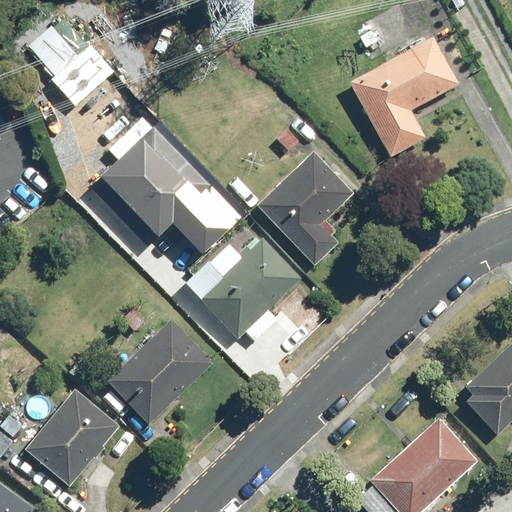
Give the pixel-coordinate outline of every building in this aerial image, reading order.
[(438,38),(357,82),(395,158),(431,139),(415,111),(464,84),(438,38)] [(161,127),(109,178),(162,235),(184,215),(214,248),(251,215),(222,183),(216,188),(161,127)] [(322,152),(264,209),(319,268),(343,246),(334,237),(341,230),(330,219),(359,192),(322,152)] [(233,247),(192,283),(245,340),(251,334),(260,344),(282,324),(272,314),(308,280),(268,237),(244,259),(233,247)] [(158,425),(215,363),(171,322),(114,384),(158,425)] [(478,392),(471,401),(503,433),(511,424),(511,347),(473,387),(478,392)] [(74,487),(122,429),(81,395),(33,452),(74,487)] [(0,454),(4,457),(16,440),(28,421),(13,411),(1,429),(0,428),(0,454)] [(445,418),(376,482),(403,511),(422,511),(482,457),(445,418)] [(0,511),(41,511),(0,481),(0,511)] [(399,511),(376,486),(359,501),(368,511),(399,511)]
